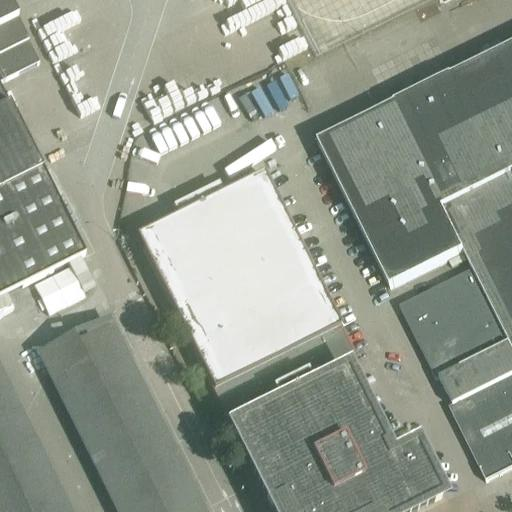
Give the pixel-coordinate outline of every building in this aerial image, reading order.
[(42,173),(0,89),(0,84),(39,65),(18,24),(21,23),(9,0),(0,0),(0,302),(6,300),(6,298),(84,259),(42,173)] [(64,0),(26,0),(31,12),(27,13),(43,53),(81,38),(78,30),(77,30),(64,0)] [(511,50),(318,147),(390,292),(463,255),(472,274),(399,310),(436,384),(439,382),(454,410),(450,412),(480,472),(479,473),(486,485),(511,472),(511,50)] [(287,83),(278,88),(287,108),(296,103),(287,83)] [(339,379),(333,368),(353,358),(263,177),(136,241),(226,421),(244,412),(250,423),(232,432),(270,508),(288,499),(294,511),(419,511),(440,502),(415,450),(379,468),(374,457),(384,451),(346,375),(339,379)] [(80,268),(68,273),(80,300),(92,294),(80,268)] [(207,511),(104,302),(37,335),(123,511),(207,511)] [(71,511),(0,366),(0,511),(71,511)]
